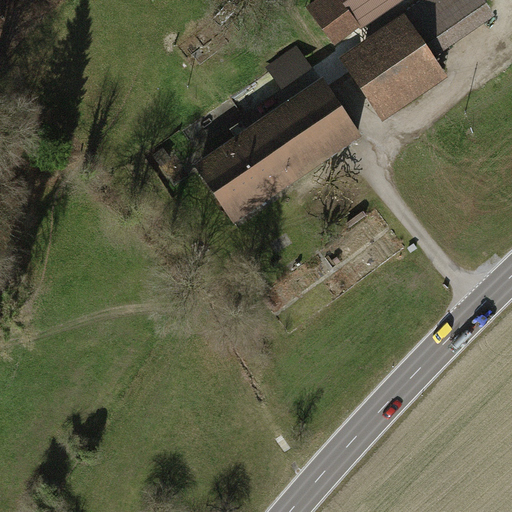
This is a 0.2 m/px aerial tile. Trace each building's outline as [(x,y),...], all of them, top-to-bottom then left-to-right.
[(328,0),(310,12),(340,54),(414,3),(412,0),(328,0)] [(483,0),(433,0),(345,64),(393,129),(455,84),(441,65),(500,23),(483,0)] [(307,64),(302,62),(297,63),(293,67),(292,72),(294,77),(298,80),(303,80),(308,78),(310,73),(310,68),(307,64)] [(286,69),(275,76),(287,93),(298,85),(286,69)] [(326,86),(198,177),(240,236),(369,146),(326,86)] [(169,153),(158,161),(167,174),(178,166),(169,153)]
